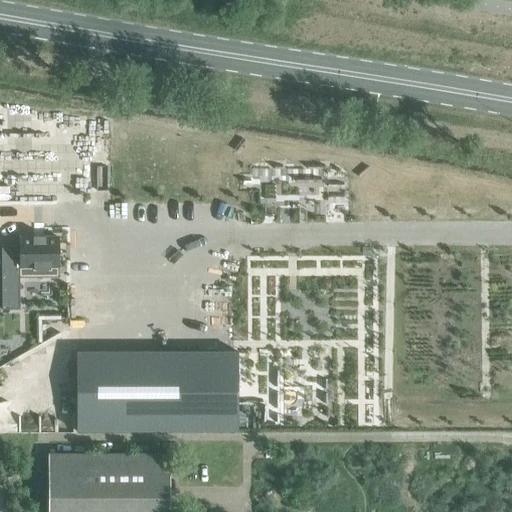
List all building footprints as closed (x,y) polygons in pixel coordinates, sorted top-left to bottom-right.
[(253,192),(250,203),(272,211),(276,200),(253,192)] [(15,246),(0,245),(0,308),(15,308),(15,277),(55,277),(55,237),(15,237),(15,246)] [(205,269),(205,329),(230,329),(229,268),(205,269)] [(237,351),(76,351),(76,431),(237,430),(237,351)] [(48,454),(48,511),(168,511),(168,454),(48,454)] [(20,486),(19,476),(9,478),(11,488),(20,486)]
